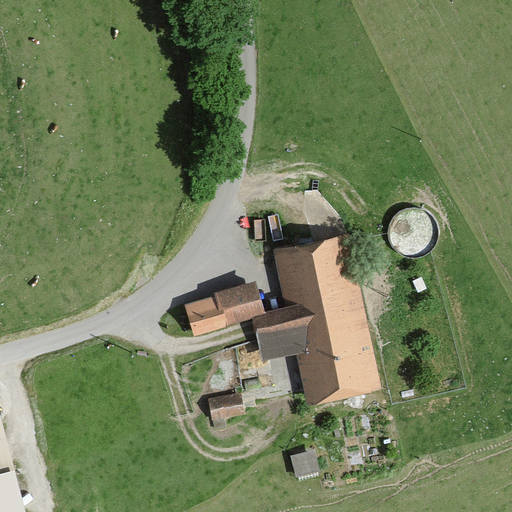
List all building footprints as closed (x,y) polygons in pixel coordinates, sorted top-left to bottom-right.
[(383,388),(346,226),(271,241),(285,300),(263,305),(256,280),(182,301),(193,333),(251,317),(257,359),(294,351),(303,404),(383,388)] [(212,399),(214,408),(244,401),(242,393),(212,399)] [(213,410),(214,420),(248,414),(246,404),(213,410)] [(0,511),(24,511),(0,419),(0,511)] [(292,454),(299,478),(320,472),(314,448),(292,454)]
